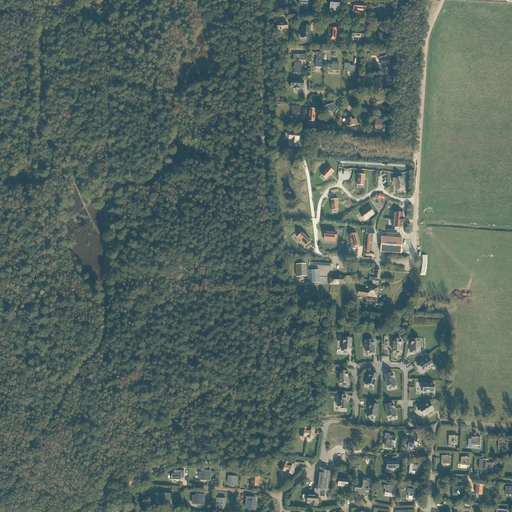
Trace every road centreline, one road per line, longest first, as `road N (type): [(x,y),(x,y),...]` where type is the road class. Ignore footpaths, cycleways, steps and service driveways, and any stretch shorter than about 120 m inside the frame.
road 1 (unknown): [(0,432),(81,480),(108,483),(201,439),(241,440),(255,431),(266,293),(221,180)]
road 2 (unclassified): [(360,260),(403,261),(408,252),(422,48),(442,0)]
road 3 (unknown): [(220,0),(235,22),(239,54),(226,92),(236,121),(220,153),(221,180)]
